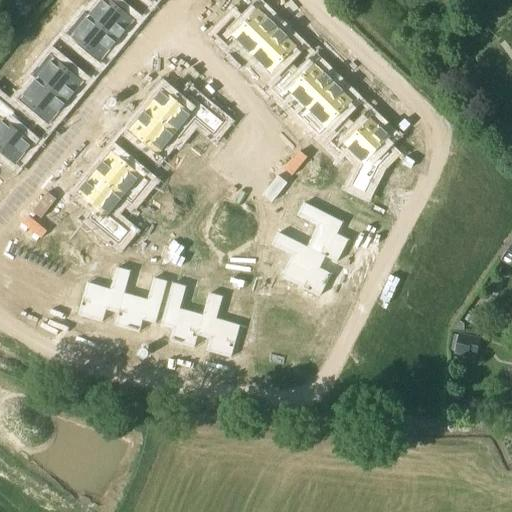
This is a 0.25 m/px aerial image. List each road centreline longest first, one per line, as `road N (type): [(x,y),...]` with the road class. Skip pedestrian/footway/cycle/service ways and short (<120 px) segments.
road 1 (residential): [(0,305),(67,352),(128,375),(292,398),(317,385),(430,176),(439,135),(305,0)]
road 2 (residential): [(183,0),(0,218)]
